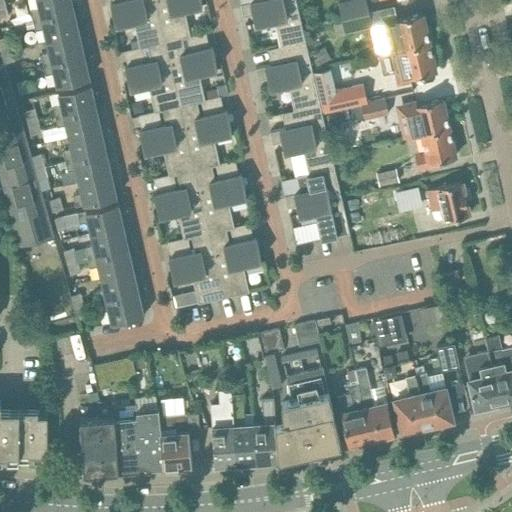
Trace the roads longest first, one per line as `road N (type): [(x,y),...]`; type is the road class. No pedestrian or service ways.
road 1 (residential): [(167,336),(292,310),(220,0)]
road 2 (residential): [(167,336),(90,0)]
road 3 (tertiary): [(0,500),(209,505)]
road 4 (tertiary): [(408,463),(209,505)]
road 5 (residential): [(511,193),(468,0)]
road 6 (tertiary): [(209,505),(279,504),(396,485)]
